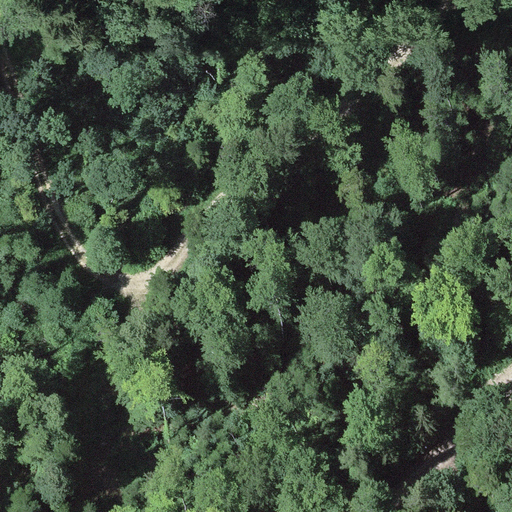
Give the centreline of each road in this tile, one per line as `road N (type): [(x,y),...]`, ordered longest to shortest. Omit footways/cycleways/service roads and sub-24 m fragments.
road 1 (track): [(0,39),(67,243),(92,273),(157,280),(210,206),(273,149),(324,125),(449,0)]
road 2 (track): [(157,280),(0,498)]
road 3 (track): [(511,382),(366,511)]
